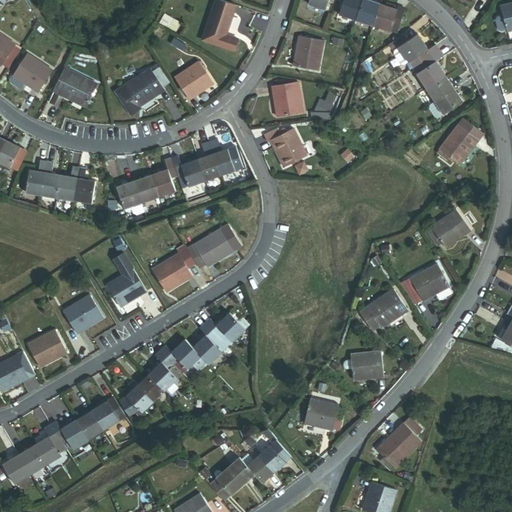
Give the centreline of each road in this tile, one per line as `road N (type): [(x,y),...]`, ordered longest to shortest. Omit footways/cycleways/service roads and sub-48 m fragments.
road 1 (residential): [(227,101),(265,181),(269,207),(257,253),(241,273),(0,416)]
road 2 (residential): [(479,62),(500,127),(505,178),(494,243),(437,346),(351,445)]
road 3 (residential): [(0,107),(29,126),(93,146),(154,142),(201,121)]
